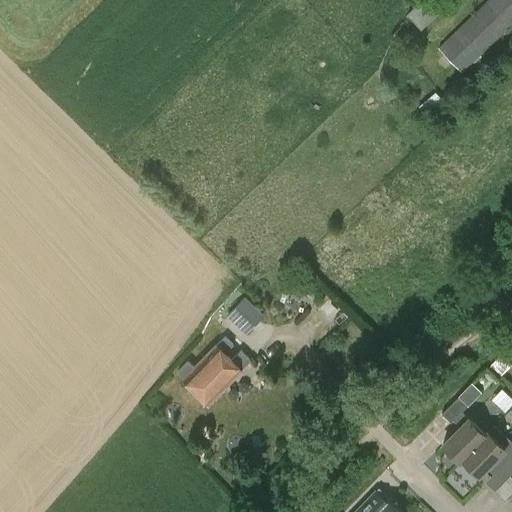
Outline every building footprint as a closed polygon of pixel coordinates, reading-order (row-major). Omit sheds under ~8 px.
[(443,0),(419,0),(406,13),(422,29),(448,5),(443,0)] [(461,73),(511,24),(511,0),(486,0),(437,48),(461,73)] [(436,92),(418,106),(431,122),(448,107),(436,92)] [(227,315),(246,334),(264,315),(244,296),(227,315)] [(225,336),(194,367),(188,361),(177,372),(184,378),(182,379),(207,404),(241,369),(251,360),(241,350),(231,359),(224,353),(233,344),(225,336)] [(503,348),(490,362),(497,369),(511,354),(503,348)] [(460,427),(442,445),(458,461),(487,431),(463,408),(467,404),(468,405),(483,391),(474,382),(442,412),(451,421),(453,420),(460,427)] [(487,431),(458,461),(459,462),(462,460),(478,476),(487,467),(493,473),(500,465),(510,475),(511,472),(511,440),(511,441),(495,424),(487,432),(487,431)] [(401,511),(388,498),(376,510),(365,499),(352,511),(401,511)]
